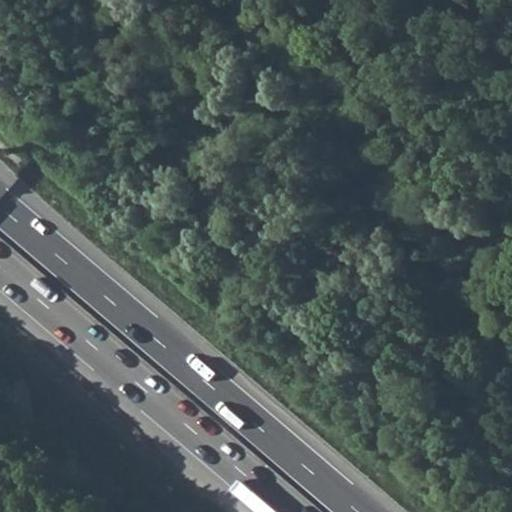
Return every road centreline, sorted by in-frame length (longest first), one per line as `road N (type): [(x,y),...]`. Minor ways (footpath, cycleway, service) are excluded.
road 1 (trunk): [(363,511),(0,203)]
road 2 (trunk): [(0,268),(286,511)]
